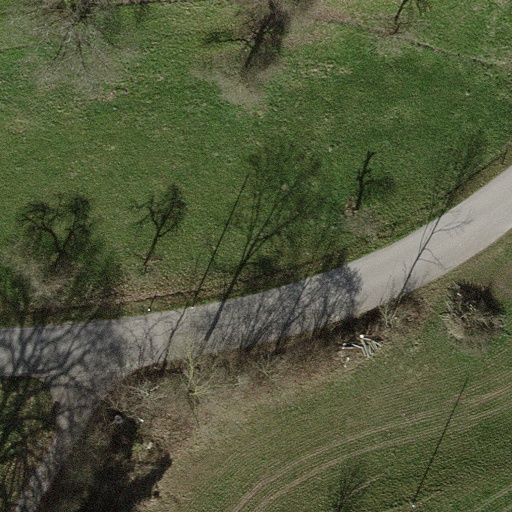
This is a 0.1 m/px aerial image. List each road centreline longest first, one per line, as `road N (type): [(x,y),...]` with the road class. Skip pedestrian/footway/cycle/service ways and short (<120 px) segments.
road 1 (unclassified): [(0,353),(90,349),(271,317),(415,262),(511,200)]
road 2 (track): [(20,511),(84,413),(90,349)]
